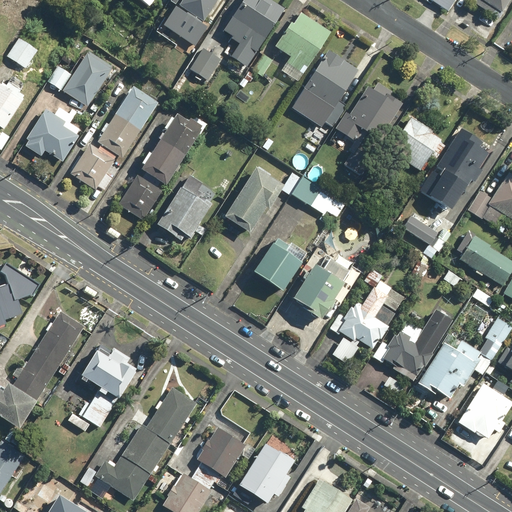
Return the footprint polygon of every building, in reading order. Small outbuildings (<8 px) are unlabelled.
[(154,2),(151,0),(137,0),(148,8),(154,2)] [(182,0),(177,9),(191,18),(189,21),(201,28),(207,17),(217,0),(182,0)] [(241,0),(220,33),(238,44),(228,59),(244,69),(270,27),(280,12),(260,0),(241,0)] [(466,0),(465,1),(496,20),(508,0),(466,0)] [(294,13),(272,49),(288,58),(279,72),(296,83),(327,34),(294,13)] [(205,36),(195,29),(186,43),(197,49),(205,36)] [(37,51),(17,40),(6,59),(26,70),(37,51)] [(220,60),(202,49),(188,72),(206,83),(220,60)] [(355,72),(325,52),(289,108),(319,128),(355,72)] [(111,70),(86,54),(70,78),(61,93),(87,108),(111,70)] [(271,61),(261,55),(251,71),(262,78),(271,61)] [(61,93),(70,78),(55,69),(46,83),(61,93)] [(238,87),(243,89),(247,83),(249,84),(249,83),(253,76),(246,72),(238,87)] [(0,131),(2,133),(24,98),(0,83),(0,131)] [(333,130),(352,142),(345,152),(350,155),(343,166),(359,177),(371,159),(355,149),(358,145),(366,133),(376,140),(384,128),(400,103),(389,96),(390,94),(374,83),(370,90),(366,87),(347,116),(344,114),(333,130)] [(206,92),(195,85),(191,92),(202,100),(206,92)] [(155,105),(132,90),(97,144),(121,159),(155,105)] [(23,149),(39,158),(43,152),(60,163),(79,133),(68,126),(76,113),(72,111),(68,116),(58,110),(53,117),(44,111),(24,143),(26,144),(23,149)] [(188,120),(186,124),(172,116),(138,172),(163,187),(191,140),(199,127),(188,120)] [(438,138),(407,120),(386,155),(417,174),(438,138)] [(474,183),(496,150),(460,127),(418,193),(447,212),(468,180),(474,183)] [(111,179),(104,174),(114,159),(89,143),(69,176),(93,192),(96,187),(103,191),(111,179)] [(221,219),(245,234),(261,207),(266,210),(280,186),(251,169),(221,219)] [(280,190),(323,216),(325,213),(336,219),(344,205),(318,189),(291,173),(280,190)] [(467,212),(496,229),(503,217),(511,222),(511,176),(508,174),(492,199),(480,192),(467,212)] [(155,226),(171,236),(174,230),(189,239),(211,201),(195,192),(200,184),(185,175),(155,226)] [(161,194),(134,178),(117,206),(143,223),(161,194)] [(401,230),(426,246),(421,254),(430,259),(435,251),(428,247),(435,235),(408,218),(401,230)] [(473,236),(471,238),(464,234),(454,250),(461,255),(458,261),(500,287),(511,267),(511,265),(486,250),(489,246),(473,236)] [(286,244),(284,247),(270,238),(248,274),(279,293),(290,275),(303,254),(286,244)] [(302,281),(290,300),(304,309),(301,313),(316,323),(346,273),(327,261),(319,274),(310,268),(304,265),(296,278),(302,281)] [(359,344),(370,351),(377,340),(379,341),(387,327),(385,326),(403,297),(377,282),(380,277),(369,271),(361,283),(373,290),(362,308),(355,303),(344,321),(336,316),(328,329),(341,337),(330,356),(346,365),(359,344)] [(459,279),(447,271),(441,280),(453,288),(459,279)] [(511,277),(502,295),(511,300),(511,277)] [(0,326),(5,325),(3,320),(19,315),(8,283),(0,286),(0,326)] [(419,332),(403,322),(378,362),(410,382),(449,321),(432,311),(419,332)] [(0,389),(0,420),(15,430),(82,327),(58,312),(9,387),(4,384),(0,389)] [(495,321),(477,352),(458,340),(452,351),(440,345),(416,386),(428,393),(430,390),(448,400),(457,385),(462,388),(472,371),(481,377),(498,348),(509,329),(495,321)] [(511,345),(510,350),(505,347),(495,365),(505,371),(511,374),(511,377),(509,383),(511,385),(511,345)] [(97,346),(77,377),(97,389),(88,404),(85,402),(77,415),(72,412),(66,422),(82,433),(88,424),(96,429),(134,369),(123,362),(125,358),(109,347),(106,351),(97,346)] [(402,387),(387,377),(382,386),(397,396),(402,387)] [(456,424),(460,427),(456,434),(472,444),(476,436),(485,441),(492,430),(497,432),(502,423),(500,421),(511,403),(508,401),(479,384),(456,424)] [(112,468),(103,463),(94,478),(131,502),(195,403),(173,389),(146,430),(139,425),(112,468)] [(243,446),(215,429),(194,462),(223,479),(243,446)] [(19,436),(9,430),(3,440),(13,446),(19,436)] [(0,489),(22,456),(0,442),(0,441),(0,489)] [(265,506),(272,495),(276,498),(288,478),(284,475),(291,463),(261,445),(236,488),(265,506)] [(92,476),(84,471),(77,482),(85,487),(92,476)] [(197,511),(210,491),(181,474),(160,508),(166,511),(197,511)] [(317,480),(299,508),(302,510),(300,511),(342,511),(350,501),(317,480)] [(55,491),(42,484),(35,498),(47,505),(55,491)] [(80,511),(56,497),(46,511),(80,511)] [(365,511),(368,508),(355,499),(346,511),(365,511)]
